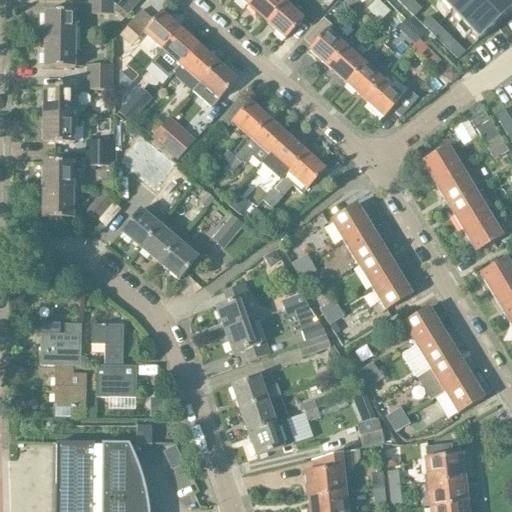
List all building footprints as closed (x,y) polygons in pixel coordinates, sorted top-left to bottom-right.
[(126,15),(140,0),(122,0),(116,6),(126,15)] [(278,0),(253,0),(247,7),(266,25),(284,5),(278,0)] [(409,0),(406,0),(400,7),(406,13),(414,5),(409,0)] [(511,0),(436,0),(476,43),(511,8),(511,0)] [(374,17),(383,7),(377,1),(367,10),(374,17)] [(113,14),(113,4),(87,3),(86,14),(113,14)] [(301,20),(284,5),(266,25),(284,41),(302,21),(301,20)] [(414,5),(406,13),(413,19),(420,11),(414,5)] [(383,7),(374,17),(380,22),(389,13),(383,7)] [(160,50),(179,30),(160,13),(152,22),(140,11),(125,27),(138,38),(142,34),(160,50)] [(43,41),(74,41),(74,12),(44,12),(43,41)] [(427,17),(419,25),(426,31),(433,24),(427,17)] [(310,47),(307,51),(327,69),(345,49),(344,48),(348,44),(329,27),(330,26),(322,19),(303,40),(310,47)] [(433,24),(426,31),(432,37),(439,29),(433,24)] [(439,29),(432,37),(438,43),(445,35),(439,29)] [(180,67),(198,47),(179,30),(160,50),(180,67)] [(445,35),(438,43),(444,49),(451,41),(445,35)] [(409,52),(418,43),(411,36),(402,46),(409,52)] [(74,69),(74,41),(43,41),(43,69),(74,69)] [(451,41),(444,49),(450,55),(457,47),(451,41)] [(418,43),(409,52),(430,71),(439,62),(418,43)] [(198,84),(217,63),(198,47),(180,67),(198,84)] [(457,47),(450,55),(456,61),(464,54),(457,47)] [(363,64),(345,49),(327,69),(346,86),(371,58),(370,57),(363,64)] [(381,81),(387,73),(371,58),(346,86),(364,103),(383,82),(381,81)] [(218,101),(236,81),(217,63),(198,84),(218,101)] [(86,79),(112,79),(112,66),(86,65),(86,79)] [(132,83),(140,73),(134,67),(125,77),(132,83)] [(140,73),(132,83),(138,88),(146,78),(140,73)] [(112,90),(112,79),(86,79),(86,90),(112,90)] [(383,82),(364,103),(383,119),(391,110),(400,118),(417,99),(408,92),(401,99),(383,82)] [(42,117),(73,117),(73,88),(43,88),(42,117)] [(225,167),(268,120),(249,102),(246,105),(239,99),(220,121),(227,127),(231,123),(249,140),(234,157),(228,151),(219,161),(225,167)] [(504,111),(494,117),(499,125),(508,119),(504,111)] [(73,144),(73,117),(42,117),(42,144),(73,144)] [(153,134),(162,125),(155,119),(146,128),(153,134)] [(178,159),(194,142),(168,119),(152,136),(178,159)] [(511,124),(508,119),(499,125),(503,132),(511,126),(511,124)] [(261,166),(287,137),(268,120),(225,167),(231,173),(239,164),(245,164),(252,157),(261,166)] [(488,153),(503,144),(489,121),(474,130),(488,153)] [(511,126),(503,132),(508,139),(511,136),(511,126)] [(262,202),(305,153),(287,137),(261,166),(279,182),(262,201),(262,202)] [(85,155),(111,156),(111,141),(85,140),(85,155)] [(503,144),(488,153),(493,160),(508,151),(503,144)] [(434,186),(460,170),(446,147),(420,163),(434,186)] [(305,153),(262,202),(271,210),(292,187),(310,203),(325,186),(317,178),(324,170),(305,153)] [(111,166),(111,156),(85,155),(84,165),(111,166)] [(173,164),(166,158),(164,157),(146,180),(154,187),(173,164)] [(42,193),(72,193),(73,164),(42,163),(42,193)] [(448,208),(474,193),(460,170),(434,186),(448,208)] [(206,209),(214,198),(207,192),(198,203),(206,209)] [(72,220),(72,193),(42,193),(41,220),(72,220)] [(462,231),(488,215),(474,193),(448,208),(462,231)] [(95,222),(110,202),(100,194),(85,214),(95,222)] [(236,197),(228,206),(237,215),(246,206),(236,197)] [(343,244),(369,228),(355,205),(330,221),(343,244)] [(140,249),(158,228),(138,211),(120,233),(140,249)] [(256,212),(247,221),(256,229),(264,220),(256,212)] [(488,215),(462,231),(475,254),(501,238),(488,215)] [(221,249),(241,225),(231,217),(212,241),(221,249)] [(159,265),(177,243),(158,228),(140,249),(159,265)] [(357,267),(383,251),(369,228),(343,244),(357,267)] [(177,243),(159,265),(178,281),(196,260),(177,243)] [(371,289),(397,273),(383,251),(357,267),(371,289)] [(273,252),(263,259),(267,265),(273,266),(279,262),(273,252)] [(296,274),(309,265),(304,256),(290,265),(296,274)] [(492,297),(511,285),(511,270),(505,259),(479,275),(492,297)] [(309,265),(296,274),(299,280),(313,272),(309,265)] [(397,273),(371,289),(385,312),(411,296),(397,273)] [(224,331),(251,322),(242,298),(247,296),(243,285),(222,292),(226,303),(215,307),(224,331)] [(506,320),(511,316),(511,285),(492,297),(506,320)] [(299,296),(280,303),(283,310),(304,303),(299,296)] [(324,319),(337,310),(332,302),(318,310),(324,319)] [(304,303),(283,310),(286,320),(295,317),(300,331),(319,325),(304,303)] [(415,347),(441,331),(427,309),(401,325),(415,347)] [(337,310),(324,319),(327,325),(334,335),(339,331),(333,321),(341,316),(337,310)] [(251,322),(224,331),(232,355),(243,352),(247,363),(268,355),(264,345),(259,346),(251,322)] [(40,335),(39,367),(54,367),(53,408),(84,410),(85,390),(70,389),(70,368),(79,368),(79,367),(80,335),(80,325),(63,325),(63,335),(40,335)] [(319,325),(300,331),(304,342),(324,335),(319,325)] [(96,367),(95,398),(135,399),(135,368),(122,367),(122,326),(90,326),(90,346),(105,346),(105,367),(96,367)] [(429,370),(455,354),(441,331),(415,347),(429,370)] [(325,337),(295,347),(299,357),(329,347),(325,337)] [(443,393),(469,377),(455,354),(429,370),(443,393)] [(362,380),(376,371),(371,364),(357,373),(362,380)] [(376,371),(362,380),(366,387),(380,379),(376,371)] [(239,411),(266,402),(266,401),(279,396),(276,385),(262,390),(258,377),(231,387),(239,411)] [(469,377),(443,393),(457,415),(483,399),(469,377)] [(247,434),(274,425),(266,402),(239,411),(247,434)] [(304,415),(316,410),(313,402),(301,405),(304,415)] [(330,406),(318,410),(321,418),(333,414),(330,406)] [(316,410),(304,415),(307,424),(319,420),(316,410)] [(390,425),(403,417),(399,410),(385,418),(390,425)] [(403,417),(390,425),(394,433),(408,424),(403,417)] [(362,450),(370,448),(383,445),(376,419),(356,424),(362,450)] [(274,425),(247,434),(256,458),(283,449),(274,425)] [(153,445),(153,426),(137,426),(137,445),(153,445)] [(132,455),(128,447),(93,447),(93,445),(55,445),(54,511),(148,511),(147,507),(147,502),(145,493),(143,484),(141,479),(138,470),(136,463),(134,459),(132,455)] [(462,481),(459,456),(452,457),(451,445),(424,448),(428,485),(462,481)] [(309,498),(343,494),(341,480),(345,480),(359,461),(358,451),(315,461),(320,472),(306,473),(309,498)] [(389,489),(400,488),(398,473),(387,474),(389,489)] [(372,491),(383,490),(381,475),(371,476),(372,491)] [(431,508),(465,505),(462,481),(428,485),(431,508)] [(400,488),(389,489),(390,504),(401,503),(400,488)] [(383,490),(372,491),(374,506),(385,505),(383,490)] [(310,511),(344,511),(343,494),(309,498),(310,511)]
